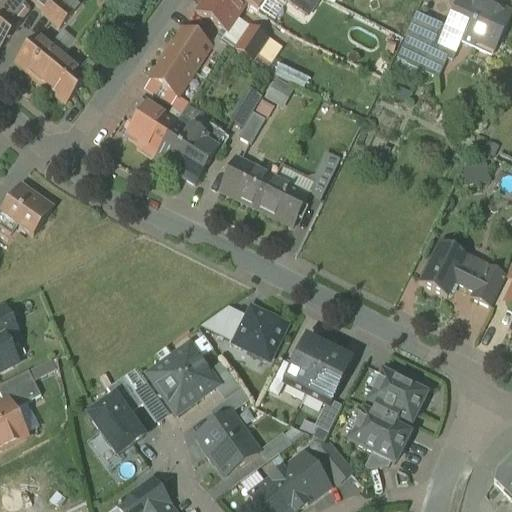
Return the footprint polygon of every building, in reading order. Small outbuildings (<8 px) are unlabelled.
[(0,0),(0,52),(22,26),(20,24),(28,15),(28,12),(24,9),(25,8),(15,0),(0,0)] [(34,0),(32,4),(44,13),(44,14),(55,0),(34,0)] [(69,0),(55,0),(44,14),(44,13),(41,16),(60,32),(74,15),(66,8),(71,1),(69,0)] [(233,0),(207,0),(197,16),(227,36),(246,8),(233,0)] [(251,0),(233,0),(246,8),(246,7),(251,0)] [(251,0),(246,7),(258,15),(268,0),(251,0)] [(319,0),(281,0),(302,14),(308,18),(319,0)] [(430,52),(420,74),(438,82),(447,62),(452,64),(462,41),(493,55),(492,56),(494,56),(502,36),(503,37),(511,18),(472,0),(460,0),(446,32),(440,29),(430,52)] [(269,42),(251,30),(235,53),(253,65),(269,42)] [(182,34),(166,58),(193,76),(209,52),(182,34)] [(111,53),(94,38),(84,51),(101,65),(111,53)] [(38,39),(15,67),(41,88),(63,60),(38,39)] [(417,46),(407,42),(398,62),(407,67),(407,68),(420,74),(430,52),(417,46)] [(193,76),(166,58),(150,82),(178,100),(193,76)] [(63,60),(41,88),(66,109),(89,81),(63,60)] [(176,128),(141,105),(128,125),(134,130),(128,139),(156,158),(176,128)] [(253,116),(238,141),(251,149),(266,124),(253,116)] [(188,136),(176,128),(156,158),(171,167),(182,175),(183,176),(203,146),(188,136)] [(203,146),(183,176),(182,175),(180,178),(195,188),(217,155),(216,154),(225,139),(210,129),(203,139),(191,132),(188,136),(203,146)] [(171,167),(156,158),(154,162),(168,171),(171,167)] [(275,182),(235,163),(219,195),(259,214),(275,182)] [(485,170),(466,173),(468,187),(488,184),(485,170)] [(309,199),(275,182),(259,214),(293,232),(309,199)] [(53,214),(20,191),(1,217),(18,229),(34,240),(53,214)] [(18,229),(1,217),(0,218),(0,231),(11,239),(18,229)] [(487,270),(439,246),(419,287),(447,301),(454,287),(473,296),(487,270)] [(473,296),(471,302),(491,312),(506,283),(507,280),(487,270),(473,296)] [(3,308),(0,309),(0,337),(2,336),(5,343),(17,337),(3,308)] [(286,330),(252,313),(238,341),(235,347),(269,364),(286,330)] [(238,341),(207,326),(201,330),(235,347),(238,341)] [(0,337),(0,375),(17,367),(5,343),(2,336),(0,337)] [(351,363),(307,341),(293,370),(285,386),(329,408),(351,363)] [(217,390),(189,350),(170,364),(198,403),(217,390)] [(170,364),(149,379),(177,418),(198,403),(170,364)] [(282,365),(267,396),(278,401),(285,386),(293,370),(282,365)] [(29,375),(0,388),(0,397),(4,407),(8,405),(13,414),(41,400),(29,375)] [(382,378),(368,407),(376,411),(371,420),(363,416),(349,445),(372,456),(391,466),(394,468),(409,439),(395,432),(399,423),(411,428),(425,400),(382,378)] [(134,397),(124,382),(115,388),(107,393),(114,403),(115,402),(128,420),(143,409),(134,397)] [(154,401),(145,389),(134,397),(143,409),(154,401)] [(241,394),(227,404),(235,414),(249,404),(241,394)] [(114,403),(89,421),(117,459),(143,441),(128,420),(115,402),(114,403)] [(4,407),(0,409),(0,452),(11,447),(10,444),(24,436),(23,435),(25,429),(22,423),(16,421),(13,414),(8,405),(4,407)] [(230,417),(197,441),(210,459),(243,436),(230,417)] [(243,436),(210,459),(225,481),(259,457),(243,436)] [(281,439),(271,447),(278,458),(289,450),(281,439)] [(391,466),(372,456),(365,471),(370,473),(388,471),(391,466)] [(304,459),(250,500),(258,511),(302,511),(329,493),(304,459)] [(511,459),(496,476),(493,487),(511,505),(511,459)] [(153,485),(117,510),(117,511),(163,511),(168,509),(169,508),(153,485)]
